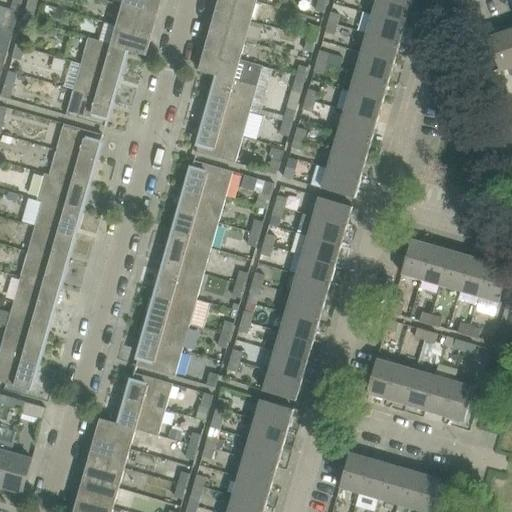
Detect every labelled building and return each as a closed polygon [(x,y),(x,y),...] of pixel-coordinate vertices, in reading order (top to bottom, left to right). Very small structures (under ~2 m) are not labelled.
[(13,0),(11,9),(19,11),(22,0),(13,0)] [(162,0),(123,0),(122,6),(158,16),(162,0)] [(253,0),(218,0),(216,11),(251,21),(257,1),(253,0)] [(318,0),(316,10),(324,12),(327,0),(318,0)] [(406,24),(412,4),(396,0),(377,0),(373,14),(406,24)] [(33,15),(36,3),(28,1),(25,13),(33,15)] [(0,5),(0,28),(0,29),(13,32),(19,11),(11,9),(0,5)] [(158,16),(122,6),(116,26),(152,36),(158,16)] [(216,11),(210,30),(246,40),(251,21),(216,11)] [(341,15),(331,12),(328,22),(338,25),(341,15)] [(373,14),(367,33),(401,43),(406,24),(373,14)] [(335,36),(338,25),(328,22),(325,33),(335,36)] [(308,37),(316,39),(319,26),(312,24),(308,37)] [(89,38),(88,38),(147,55),(152,36),(116,26),(111,44),(89,38)] [(0,29),(0,50),(7,53),(11,40),(13,32),(0,29)] [(210,30),(205,50),(263,67),(263,66),(241,60),(246,40),(210,30)] [(488,37),(499,69),(500,71),(511,66),(511,44),(507,31),(488,37)] [(19,33),(16,46),(24,48),(27,35),(19,33)] [(395,62),(401,43),(367,33),(362,53),(395,62)] [(316,39),(308,37),(304,49),(312,52),(316,39)] [(147,56),(147,55),(88,38),(81,64),(120,75),(127,50),(147,56)] [(20,60),(24,48),(16,46),(12,58),(20,60)] [(263,67),(205,50),(199,70),(257,86),(263,67)] [(330,54),(320,51),(317,61),(327,64),(330,54)] [(362,53),(356,72),(389,82),(395,62),(362,53)] [(324,74),(327,64),(317,61),(314,71),(324,74)] [(305,78),(308,65),(300,63),(297,75),(305,78)] [(113,101),(120,75),(81,64),(74,90),(113,101)] [(218,76),(211,101),(250,112),(257,86),(199,70),(218,76)] [(9,71),(1,97),(10,99),(17,73),(9,71)] [(384,101),(389,82),(356,72),(351,92),(384,101)] [(293,88),(301,90),(305,78),(297,75),(293,88)] [(318,92),(309,89),(306,100),(316,102),(318,92)] [(67,115),(106,126),(113,101),(74,90),(67,115)] [(351,92),(345,111),(378,121),(384,101),(351,92)] [(312,113),(316,102),(306,100),(303,110),(312,113)] [(211,101),(204,126),(243,137),(250,112),(211,101)] [(506,117),(511,115),(511,105),(511,104),(503,107),(506,117)] [(283,121),(291,124),(295,111),(287,109),(283,121)] [(372,140),(378,121),(345,111),(339,130),(372,140)] [(280,134),(288,136),(291,124),(283,121),(280,134)] [(64,124),(57,149),(96,160),(103,135),(64,124)] [(243,137),(204,126),(197,152),(236,163),(243,137)] [(307,131),(297,128),(294,138),(304,141),(307,131)] [(372,140),(339,130),(334,150),(367,159),(372,140)] [(301,152),(304,141),(294,138),(291,149),(301,152)] [(89,186),(96,160),(57,149),(50,175),(89,186)] [(361,179),(367,159),(334,150),(328,169),(361,179)] [(276,175),(280,162),(272,160),(268,172),(276,175)] [(194,161),(187,186),(226,197),(233,172),(194,161)] [(296,169),(286,166),(283,177),(293,180),(296,169)] [(361,179),(328,169),(322,188),(356,198),(361,179)] [(45,174),(38,199),(82,212),(89,186),(50,175),(45,174)] [(259,179),(246,175),(242,187),(256,191),(259,179)] [(274,183),(266,181),(262,194),(270,196),(274,183)] [(187,186),(180,212),(219,223),(226,197),(187,186)] [(288,198),(278,195),(275,205),(285,208),(288,198)] [(314,216),(347,226),(353,207),(320,197),(314,216)] [(74,237),(82,212),(38,199),(37,200),(42,201),(36,226),(74,237)] [(282,218),(285,208),(275,205),(272,216),(282,218)] [(180,212),(173,237),(211,248),(219,223),(180,212)] [(342,245),(347,226),(314,216),(309,236),(342,245)] [(251,232),(259,234),(263,222),(255,219),(251,232)] [(36,226),(28,252),(67,263),(74,237),(36,226)] [(248,245),(255,247),(259,234),(251,232),(248,245)] [(277,236),(267,233),(264,244),(274,247),(277,236)] [(303,255),(336,265),(342,245),(309,236),(303,255)] [(173,237),(165,263),(204,274),(211,248),(173,237)] [(412,239),(402,274),(421,279),(431,245),(412,239)] [(271,257),(274,247),(264,244),(261,254),(271,257)] [(431,245),(421,279),(441,285),(451,251),(431,245)] [(451,251),(441,285),(460,291),(470,256),(451,251)] [(60,288),(67,263),(28,252),(21,277),(60,288)] [(331,284),(336,265),(303,255),(298,274),(331,284)] [(470,256),(460,291),(480,296),(490,262),(470,256)] [(490,262),(480,296),(499,302),(509,268),(490,262)] [(165,263),(158,288),(197,299),(204,274),(165,263)] [(236,283),(244,285),(248,273),(240,270),(236,283)] [(253,282),(263,285),(266,275),(256,272),(253,282)] [(292,294),(325,303),(331,284),(298,274),(292,294)] [(21,277),(14,303),(53,314),(60,288),(21,277)] [(263,285),(253,282),(247,302),(257,305),(260,296),(263,285)] [(233,296),(241,298),(244,285),(236,283),(233,296)] [(158,288),(151,314),(190,325),(197,299),(158,288)] [(319,323),(325,303),(292,294),(286,313),(319,323)] [(46,339),(53,314),(14,303),(7,328),(46,339)] [(391,313),(401,316),(404,307),(393,304),(391,313)] [(254,314),(244,311),(241,321),(251,324),(254,314)] [(421,312),(419,321),(430,324),(432,315),(421,312)] [(281,333),(314,342),(319,323),(286,313),(281,333)] [(151,314),(144,340),(183,351),(190,325),(151,314)] [(430,324),(440,327),(443,318),(432,315),(430,324)] [(388,320),(386,328),(396,331),(399,323),(388,320)] [(222,334),(229,336),(233,324),(225,321),(222,334)] [(248,335),(251,324),(241,321),(238,332),(248,335)] [(460,324),(458,332),(469,335),(471,327),(460,324)] [(471,327),(469,335),(479,338),(482,330),(471,327)] [(7,328),(0,351),(0,353),(38,365),(46,339),(7,328)] [(425,340),(428,331),(417,328),(414,337),(425,340)] [(436,343),(438,334),(428,331),(425,340),(436,343)] [(308,362),(314,342),(281,333),(275,352),(308,362)] [(218,347),(226,349),(229,336),(222,334),(218,347)] [(464,351),(467,342),(456,339),(454,348),(464,351)] [(183,351),(144,340),(137,365),(175,376),(183,351)] [(475,354),(477,345),(467,342),(464,351),(475,354)] [(243,353),(233,350),(230,360),(240,363),(243,353)] [(269,371),(303,381),(308,362),(275,352),(269,371)] [(0,381),(31,390),(38,365),(0,353),(0,381)] [(367,393),(387,399),(397,364),(377,359),(367,393)] [(237,373),(240,363),(230,360),(227,370),(237,373)] [(387,399),(406,404),(416,370),(397,364),(387,399)] [(406,404),(426,410),(436,376),(416,370),(406,404)] [(297,400),(303,381),(269,371),(264,391),(297,400)] [(127,399),(166,410),(173,384),(134,373),(127,399)] [(214,387),(218,375),(210,373),(207,385),(214,387)] [(426,410),(445,416),(455,381),(436,376),(426,410)] [(465,421),(475,387),(455,381),(445,416),(465,421)] [(212,395),(204,393),(201,405),(209,408),(212,395)] [(18,400),(5,396),(2,404),(15,408),(18,400)] [(229,400),(219,397),(217,407),(226,410),(229,400)] [(100,419),(136,430),(159,435),(166,410),(127,399),(120,424),(101,418),(100,419)] [(294,409),(261,399),(256,419),(289,428),(294,409)] [(22,413),(43,419),(47,408),(25,402),(22,413)] [(223,421),(226,410),(217,407),(213,418),(223,421)] [(95,439),(131,449),(136,430),(100,419),(95,439)] [(289,428),(256,419),(250,438),(283,447),(289,428)] [(193,431),(190,443),(198,446),(201,433),(193,431)] [(218,438),(208,435),(205,446),(215,448),(223,451),(226,441),(218,438)] [(283,447),(250,438),(245,457),(278,466),(283,447)] [(0,439),(0,486),(1,487),(11,453),(12,453),(14,444),(0,439)] [(89,458),(125,469),(131,449),(95,439),(89,458)] [(186,456),(194,458),(198,446),(190,443),(186,456)] [(212,459),(215,448),(205,446),(202,456),(212,459)] [(12,453),(11,453),(1,487),(23,493),(33,459),(12,453)] [(350,453),(340,487),(360,493),(369,458),(350,453)] [(278,466),(245,457),(239,476),(272,486),(278,466)] [(84,478),(119,488),(125,469),(89,458),(84,478)] [(369,458),(360,493),(379,498),(389,464),(369,458)] [(389,464),(379,498),(399,504),(408,469),(389,464)] [(408,469),(399,504),(418,509),(428,475),(408,469)] [(182,471),(178,484),(186,486),(190,473),(182,471)] [(194,484),(204,487),(207,477),(197,474),(194,484)] [(428,475),(418,509),(426,511),(438,511),(448,481),(428,475)] [(272,486),(239,476),(234,495),(267,505),(272,486)] [(78,498),(114,508),(119,488),(84,478),(78,498)] [(174,496),(182,498),(186,486),(178,484),(174,496)] [(204,487),(194,484),(191,494),(215,501),(218,491),(204,487)] [(264,511),(267,505),(234,495),(228,511),(264,511)] [(112,511),(114,508),(78,498),(73,511),(112,511)]
